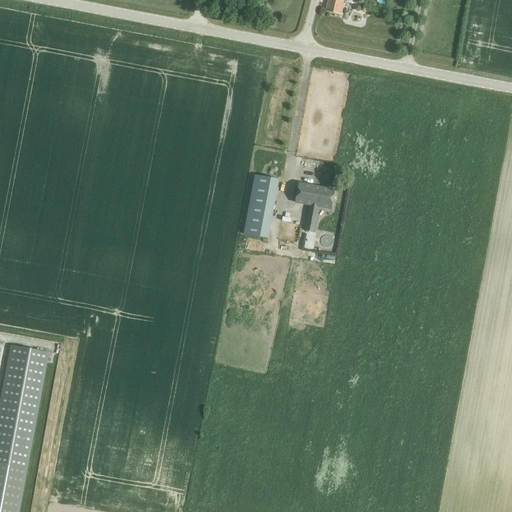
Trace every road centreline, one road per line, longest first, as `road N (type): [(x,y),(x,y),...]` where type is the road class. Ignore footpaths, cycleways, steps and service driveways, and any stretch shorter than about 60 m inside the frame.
road 1 (tertiary): [(303,47),(48,0)]
road 2 (tertiary): [(511,88),(303,47)]
